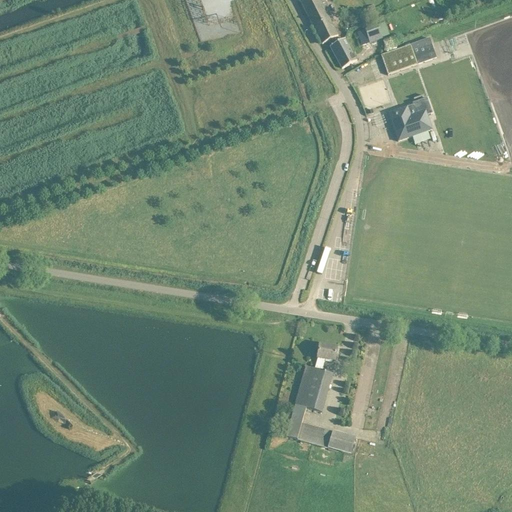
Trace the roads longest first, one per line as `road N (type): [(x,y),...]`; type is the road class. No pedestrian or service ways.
road 1 (unclassified): [(293,309),(0,264)]
road 2 (unclassified): [(307,311),(360,152),(345,95)]
road 3 (unclassified): [(293,309),(346,150),(337,109),(345,95)]
road 4 (unclassified): [(307,311),(511,345)]
